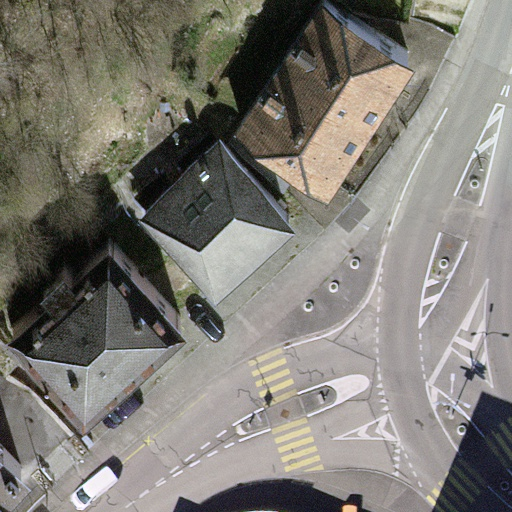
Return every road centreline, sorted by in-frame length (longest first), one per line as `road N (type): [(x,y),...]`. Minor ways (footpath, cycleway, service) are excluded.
road 1 (residential): [(450,354),(290,402),(200,454),(132,511)]
road 2 (primary): [(450,354),(460,218),(511,52)]
road 3 (primary): [(511,490),(483,464),(450,354)]
